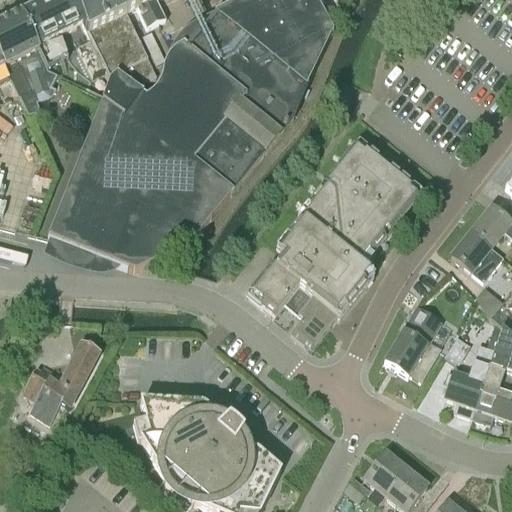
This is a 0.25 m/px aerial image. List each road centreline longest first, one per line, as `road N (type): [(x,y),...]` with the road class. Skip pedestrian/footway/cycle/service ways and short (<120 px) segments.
road 1 (residential): [(0,281),(191,295),(336,390)]
road 2 (unclassified): [(336,390),(393,279),(511,130)]
road 3 (unclassified): [(511,463),(466,456),(366,408)]
